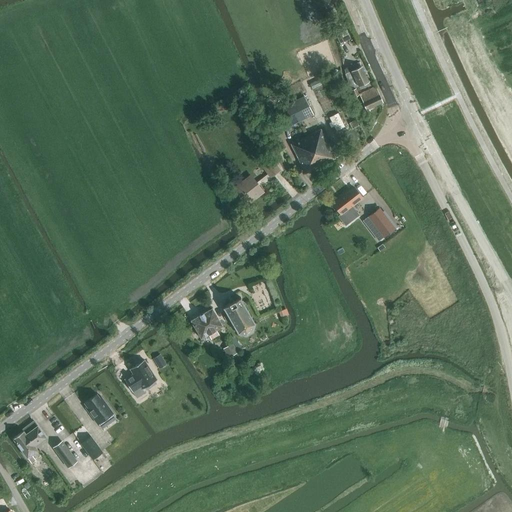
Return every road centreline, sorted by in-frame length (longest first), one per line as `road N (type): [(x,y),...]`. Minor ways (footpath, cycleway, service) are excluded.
road 1 (tertiary): [(0,431),(415,119)]
road 2 (tertiary): [(415,119),(511,294)]
road 3 (track): [(128,334),(110,304),(10,368),(0,384)]
road 4 (tertiary): [(364,0),(415,119)]
